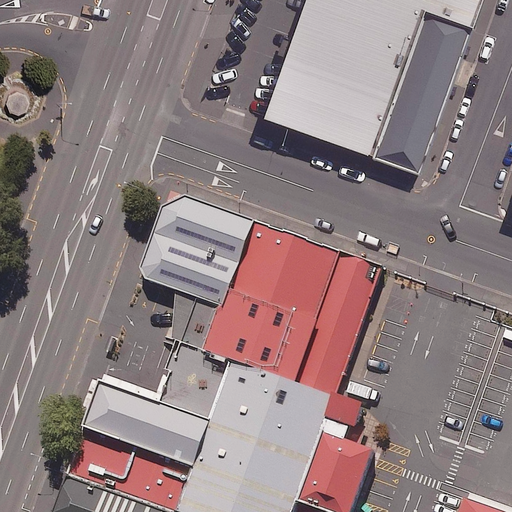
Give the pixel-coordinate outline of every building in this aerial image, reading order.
[(308,0),(265,123),(375,161),(427,13),(388,0),(308,0)] [(485,0),(388,0),(427,13),(475,30),(485,0)] [(423,178),(475,30),(427,13),(375,161),(423,178)] [(26,108),(29,100),(25,91),(16,89),(9,92),(6,101),(10,109),(18,112),(26,108)] [(260,223),(172,191),(144,269),(151,282),(180,292),(176,341),(181,342),(213,354),(260,223)] [(388,268),(260,223),(213,354),(341,398),(356,385),(390,283),(388,268)] [(511,315),(502,312),(483,366),(511,376),(511,315)] [(218,424),(201,469),(184,511),(301,511),(305,504),(329,435),(341,398),(213,354),(181,342),(171,371),(175,373),(164,403),(218,424)] [(218,424),(104,382),(88,429),(201,469),(218,424)] [(164,511),(184,511),(201,469),(88,429),(71,478),(164,511)] [(329,435),(305,504),(327,511),(358,511),(381,453),(329,435)] [(164,511),(71,478),(58,511),(164,511)] [(503,511),(469,500),(464,511),(503,511)]
